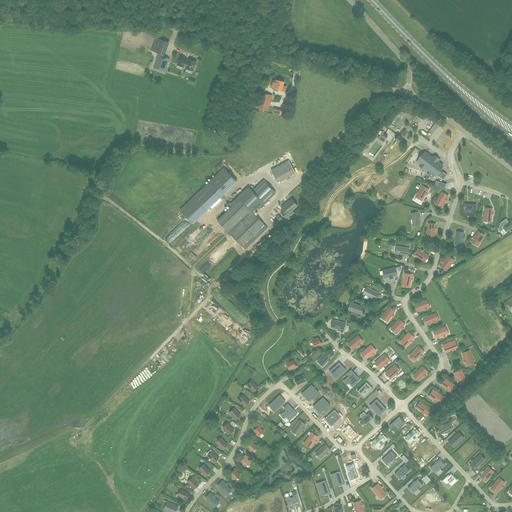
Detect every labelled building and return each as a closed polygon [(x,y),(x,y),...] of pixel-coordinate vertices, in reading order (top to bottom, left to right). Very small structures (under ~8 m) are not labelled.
[(151,50),(159,53),(164,40),(156,37),(151,50)] [(169,58),(158,55),(154,67),(165,71),(169,58)] [(195,66),(196,61),(189,59),(188,60),(186,59),(186,58),(180,56),(177,64),(183,67),(184,66),(186,67),(186,68),(193,71),(194,68),(195,68),(195,66)] [(276,79),(276,81),(273,80),(271,83),(275,85),(274,88),(274,89),(277,90),(278,89),(282,90),(285,91),(286,87),(283,86),(284,81),(276,79)] [(268,110),(272,96),(272,95),(263,93),(262,93),(259,93),(259,96),(258,98),(261,98),(258,108),(268,110)] [(382,132),(378,138),(383,142),(388,136),(382,132)] [(434,159),(426,152),(416,164),(419,166),(420,165),(425,169),(425,168),(430,171),(427,175),(432,179),(443,165),(437,161),(438,159),(435,157),(434,159)] [(294,172),(288,161),(271,170),(274,174),(277,173),(281,179),(294,172)] [(205,206),(222,195),(237,181),(225,168),(181,210),(190,220),(205,206)] [(244,248),(267,226),(250,209),(255,204),(259,208),(275,192),(264,181),(253,192),(249,187),(230,205),(231,206),(217,220),(244,248)] [(417,196),(423,199),(426,194),(427,192),(429,189),(422,185),(420,188),(421,189),(417,196)] [(441,195),(437,202),(442,205),(445,201),(445,200),(446,198),(447,198),(448,195),(442,191),(440,194),(441,195)] [(287,202),(281,207),(284,210),(281,212),(286,218),(291,214),(290,212),(297,205),(292,199),(287,203),(287,202)] [(469,205),(469,207),(463,206),(462,213),(468,214),(468,212),(474,212),(474,206),(469,205)] [(485,219),(491,220),(492,214),(492,212),(492,211),(492,208),(485,207),(484,211),(486,211),(485,219)] [(420,225),(418,216),(419,216),(418,212),(411,213),(414,226),(420,225)] [(502,226),(506,231),(511,226),(511,221),(511,220),(502,226)] [(428,235),(435,235),(435,230),(435,227),(436,227),(435,227),(436,224),(428,223),(428,227),(429,227),(428,235)] [(456,243),(463,243),(463,238),(463,235),(464,235),(463,235),(464,232),(456,231),(456,235),(457,235),(456,243)] [(482,235),(477,232),(474,237),(473,239),(471,242),(478,246),(479,243),(478,242),(482,235)] [(398,247),(396,254),(402,255),(404,255),(405,255),(408,256),(409,248),(406,247),(405,249),(398,247)] [(424,260),(427,254),(423,252),(423,251),(422,251),(420,250),(417,248),(413,255),(416,257),(417,256),(424,260)] [(452,261),(447,257),(444,261),(442,263),(440,266),(446,271),(448,268),(447,267),(452,261)] [(392,268),(392,269),(384,271),(386,278),(397,275),(395,268),(392,268)] [(403,284),(410,286),(411,280),(411,278),(412,277),(411,277),(412,274),(404,273),(404,276),(405,276),(403,284)] [(219,281),(213,286),(216,289),(225,281),(219,274),(216,277),(219,281)] [(369,288),(365,295),(375,300),(379,293),(369,288)] [(417,305),(419,311),(424,309),(426,308),(427,308),(430,307),(427,299),(424,301),(424,302),(417,305)] [(350,310),(361,314),(364,307),(360,306),(360,307),(352,304),(350,310)] [(383,317),(388,320),(391,316),(392,316),(393,314),(395,311),(389,306),(387,309),(388,310),(383,317)] [(433,315),(426,318),(428,324),(433,322),(434,322),(436,321),(439,320),(436,313),(433,314),(433,315)] [(393,328),(397,332),(401,328),(403,326),(405,324),(399,319),(397,321),(398,322),(393,328)] [(334,321),(333,328),(338,329),(340,330),(341,330),(344,331),(346,323),(342,322),(342,323),(334,321)] [(435,332),(438,338),(443,336),(445,335),(448,333),(446,326),(442,327),(443,329),(435,332)] [(402,341),(407,346),(410,342),(411,342),(410,341),(412,340),(412,339),(414,337),(409,332),(406,334),(407,335),(402,341)] [(350,344),(354,349),(358,345),(359,345),(358,345),(360,343),(361,343),(363,341),(358,335),(355,337),(356,338),(350,344)] [(314,338),(311,339),(315,346),(319,344),(320,345),(323,344),(322,342),(321,342),(318,337),(314,339),(314,338)] [(445,345),(447,351),(452,349),(454,348),(455,348),(458,347),(455,340),(452,341),(452,342),(445,345)] [(363,353),(368,358),(372,354),(372,355),(372,354),(374,353),(374,352),(376,350),(371,344),(368,347),(369,348),(363,353)] [(411,355),(416,359),(420,356),(420,355),(422,354),(422,353),(424,351),(418,346),(416,348),(417,349),(411,355)] [(325,355),(319,361),(324,365),(332,356),(326,351),(324,354),(325,355)] [(469,352),(463,354),(464,359),(465,360),(466,362),(465,362),(466,362),(467,365),(474,362),(473,359),(472,360),(469,352)] [(377,363),(381,367),(385,364),(387,362),(390,360),(385,354),(382,356),(383,357),(377,363)] [(286,362),(290,369),(294,367),(294,368),(298,367),(297,365),(295,365),(293,360),(289,362),(288,361),(286,362)] [(339,362),(329,371),(332,375),(334,373),(338,377),(346,370),(339,362)] [(387,373),(392,378),(396,374),(398,373),(398,372),(400,370),(395,364),(393,367),(393,368),(387,373)] [(415,375),(420,379),(423,376),(424,376),(425,374),(426,374),(428,371),(423,366),(420,368),(421,369),(415,375)] [(460,371),(455,374),(457,379),(458,381),(458,382),(459,382),(460,384),(467,381),(465,378),(464,378),(460,371)] [(349,376),(343,381),(346,385),(348,383),(352,387),(360,380),(357,377),(353,373),(349,376)] [(304,375),(294,379),(297,385),(306,381),(304,375)] [(446,380),(442,386),(447,389),(449,390),(452,392),(456,386),(453,384),(453,385),(446,380)] [(253,382),(248,387),(253,392),(258,388),(253,382)] [(367,382),(357,391),(358,391),(361,394),(367,388),(370,391),(373,388),(367,382)] [(310,386),(302,394),(308,401),(319,392),(315,388),(313,390),(310,386)] [(434,392),(430,397),(434,400),(435,400),(437,401),(436,402),(437,402),(439,404),(444,397),(441,395),(440,396),(434,392)] [(244,396),(239,401),(244,406),(249,402),(244,396)] [(274,411),(271,413),(272,413),(274,411),(284,402),(282,399),(282,398),(280,396),(271,403),(274,406),(271,408),(274,411)] [(321,399),(313,406),(320,414),(330,405),(327,401),(325,403),(321,399)] [(375,404),(371,408),(379,416),(386,409),(377,399),(373,402),(375,404)] [(428,408),(421,403),(417,409),(427,415),(431,409),(428,407),(428,408)] [(286,410),(280,415),(284,419),(286,417),(289,421),(297,414),(294,411),(290,407),(286,410)] [(235,409),(230,414),(235,420),(240,415),(235,409)] [(332,411),(324,419),(331,426),(341,417),(338,413),(336,415),(332,411)] [(363,418),(360,421),(361,421),(365,425),(364,425),(365,426),(373,418),(373,417),(373,418),(369,413),(367,415),(363,418)] [(304,427),(306,425),(299,420),(297,423),(299,424),(294,431),(300,434),(302,430),(303,430),(304,428),(304,427)] [(395,420),(386,429),(386,430),(387,429),(389,431),(390,432),(392,431),(395,433),(401,426),(402,427),(395,420)] [(441,426),(438,428),(441,434),(447,431),(450,429),(453,428),(450,422),(442,427),(441,426)] [(229,424),(224,429),(229,435),(234,430),(229,424)] [(258,427),(254,430),(257,433),(255,435),(257,437),(264,431),(260,428),(261,427),(259,424),(257,426),(258,427)] [(347,430),(343,434),(350,442),(358,435),(348,425),(345,428),(347,430)] [(318,437),(312,432),(310,435),(311,436),(306,443),(311,446),(314,442),(315,442),(316,440),(316,439),(318,437)] [(459,432),(448,442),(454,448),(464,438),(459,432)] [(410,433),(402,440),(408,446),(416,439),(410,433)] [(227,445),(222,439),(221,438),(217,442),(218,443),(217,444),(222,449),(227,445)] [(377,438),(369,445),(374,451),(382,443),(377,438)] [(251,442),(247,446),(250,449),(249,450),(250,452),(257,447),(254,443),(255,442),(252,439),(251,441),(251,442)] [(471,441),(458,452),(464,459),(477,447),(471,441)] [(328,452),(330,450),(325,444),(323,447),(324,448),(318,453),(322,458),(326,454),(328,452),(328,453),(328,452)] [(419,461),(431,450),(425,444),(413,455),(419,461)] [(392,451),(382,460),(387,465),(397,456),(392,451)] [(219,458),(214,453),(208,457),(214,463),(219,458)] [(245,457),(240,461),(243,464),(242,465),(244,467),(250,462),(247,458),(248,458),(246,455),(244,456),(245,457)] [(470,465),(475,470),(484,461),(478,456),(470,465)] [(440,459),(430,467),(435,473),(445,464),(440,459)] [(353,462),(345,465),(350,479),(358,477),(353,462)] [(406,463),(396,472),(402,478),(411,469),(406,463)] [(210,472),(205,466),(204,465),(199,468),(201,470),(200,471),(205,476),(210,472)] [(234,470),(230,474),(233,477),(232,478),(233,480),(240,475),(237,471),(235,468),(234,469),(234,470)] [(487,468),(480,476),(486,482),(491,475),(490,474),(492,472),(487,468)] [(336,475),(331,477),(335,487),(344,484),(340,471),(335,472),(336,475)] [(447,476),(442,481),(445,485),(448,483),(451,486),(457,480),(451,474),(448,477),(447,476)] [(419,477),(409,486),(415,492),(424,483),(419,477)] [(493,487),(498,491),(501,487),(503,485),(505,482),(499,477),(497,480),(498,481),(493,487)] [(193,479),(188,484),(194,489),(199,485),(193,479)] [(222,480),(217,485),(222,490),(225,493),(227,495),(231,490),(225,484),(225,483),(222,480)] [(322,484),(317,486),(320,496),(330,493),(326,480),(321,482),(322,484)] [(378,484),(372,489),(374,491),(375,490),(380,497),(385,492),(382,488),(380,486),(378,484)] [(182,490),(180,496),(179,496),(182,498),(186,500),(189,494),(182,490)] [(437,498),(430,490),(420,500),(425,506),(430,502),(431,504),(437,498)] [(210,492),(205,498),(210,502),(213,505),(215,507),(219,502),(213,496),(213,495),(210,492)] [(300,505),(296,494),(293,495),(294,497),(290,498),(290,496),(286,497),(290,508),(293,507),(293,506),(296,505),(297,506),(300,505)] [(284,510),(280,496),(273,499),(276,510),(279,508),(280,511),(284,510)] [(361,500),(353,503),(354,506),(356,506),(357,511),(362,511),(364,511),(363,507),(363,506),(362,506),(362,504),(361,500)] [(176,511),(178,507),(167,502),(164,510),(169,511),(176,511)]
